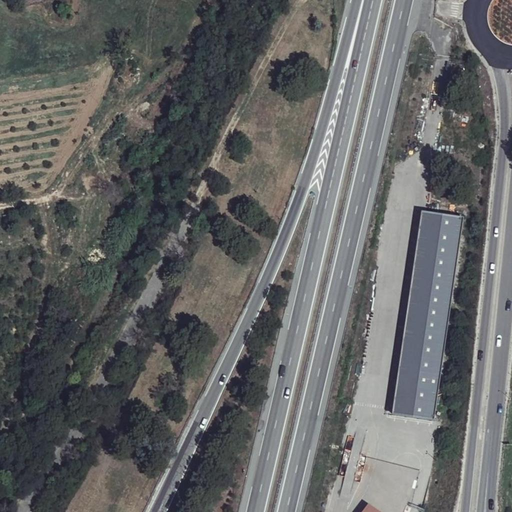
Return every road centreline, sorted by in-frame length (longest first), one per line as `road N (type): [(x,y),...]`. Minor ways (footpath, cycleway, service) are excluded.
road 1 (motorway): [(361,0),(312,184),(159,511)]
road 2 (motorway): [(286,511),(404,0)]
road 3 (motorway): [(374,0),(259,511)]
road 4 (secondary): [(493,46),(505,119),(467,511)]
road 5 (residential): [(27,511),(94,410),(190,209)]
road 6 (secondary): [(484,494),(511,236)]
